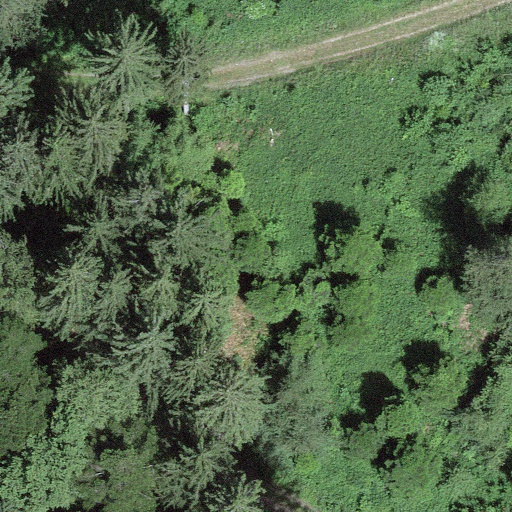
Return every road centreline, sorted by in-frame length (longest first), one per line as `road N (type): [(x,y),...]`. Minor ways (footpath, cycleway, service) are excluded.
road 1 (track): [(0,106),(96,109),(339,74),(497,0)]
road 2 (track): [(0,306),(322,511)]
